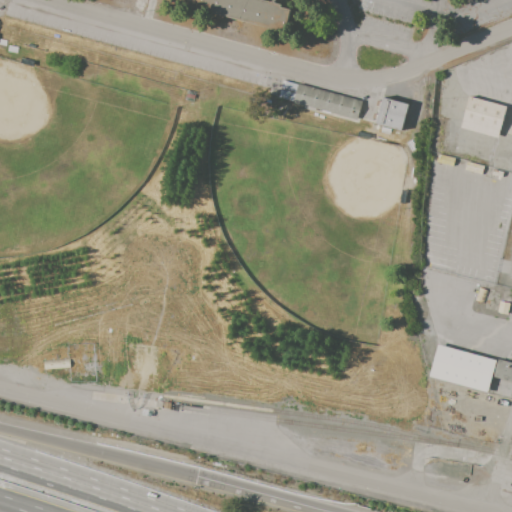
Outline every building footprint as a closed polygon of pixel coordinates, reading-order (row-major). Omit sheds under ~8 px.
[(266,0),(177,0),(176,4),(283,33),(290,10),(281,7),(281,5),(266,0)] [(291,104),(277,93),(281,81),(295,83),(291,104)] [(295,83),(361,101),(355,122),(291,104),(295,83)] [(401,128),(407,103),(381,96),(375,120),(401,128)] [(472,97),(464,130),(502,141),(511,107),(472,97)] [(498,363),(489,396),(431,380),(440,347),(498,363)] [(511,382),(511,362),(496,358),(491,376),(511,382)] [(42,369),(68,367),(68,359),(42,361),(42,369)]
